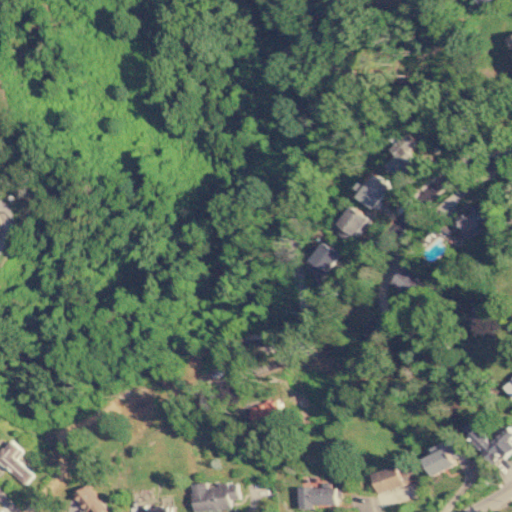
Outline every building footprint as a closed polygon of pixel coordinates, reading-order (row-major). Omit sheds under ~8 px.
[(387,164),(398,176),(419,158),(411,149),(421,141),(410,129),(397,139),(398,141),(391,147),(398,155),(387,164)] [(357,187),(363,190),(359,197),(377,208),(392,183),(368,169),(357,187)] [(468,237),(483,229),(480,222),(495,214),(488,198),(456,214),(468,237)] [(352,242),(370,216),(353,204),(335,230),(352,242)] [(329,274),(342,251),(325,241),(312,264),(329,274)] [(427,281),(404,265),(392,282),(400,287),(390,301),(405,312),(427,281)] [(387,330),(373,315),(360,328),(374,342),(387,330)] [(511,452),(511,425),(494,436),(481,416),(467,425),(492,463),(504,456),(505,457),(511,452)] [(433,473),(466,460),(457,437),(436,445),(438,450),(425,455),(433,473)] [(28,454),(11,438),(0,449),(0,459),(25,484),(35,474),(22,461),(28,454)] [(372,470),(377,491),(414,482),(409,462),(372,470)] [(231,506),(230,499),(240,497),(238,482),(209,485),(209,480),(192,482),(196,511),(231,506)] [(338,504),(339,486),(300,485),(300,508),(315,508),(315,503),(338,504)] [(101,511),(99,486),(81,488),(82,511),(101,511)]
